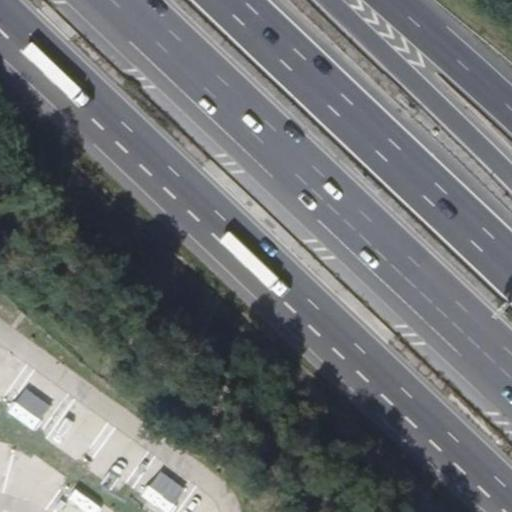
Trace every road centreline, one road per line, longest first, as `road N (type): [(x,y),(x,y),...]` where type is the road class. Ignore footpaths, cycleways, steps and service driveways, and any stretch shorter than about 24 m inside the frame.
road 1 (motorway): [(130,0),(511,364)]
road 2 (trunk): [(0,10),(362,351)]
road 3 (trunk): [(0,41),(362,351)]
road 4 (motorway): [(511,274),(222,0)]
road 5 (motorway): [(511,179),(330,0)]
road 6 (trunk): [(362,351),(511,493)]
road 7 (trunk): [(511,117),(382,0)]
